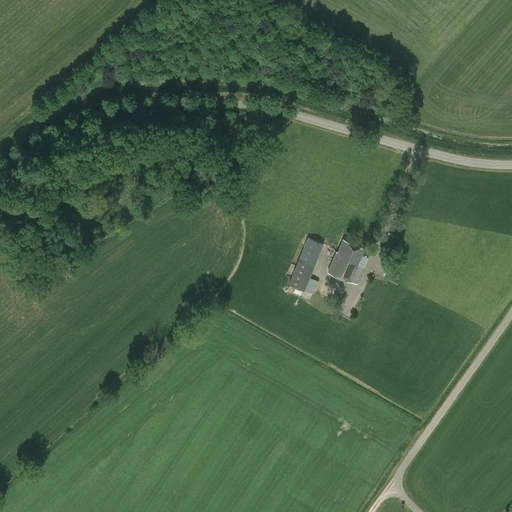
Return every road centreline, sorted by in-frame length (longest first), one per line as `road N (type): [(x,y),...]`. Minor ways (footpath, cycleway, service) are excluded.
road 1 (unclassified): [(0,172),(92,117),(147,105),(227,103),(435,154),(511,164)]
road 2 (unclassified): [(422,511),(401,490),(401,459),(511,297)]
